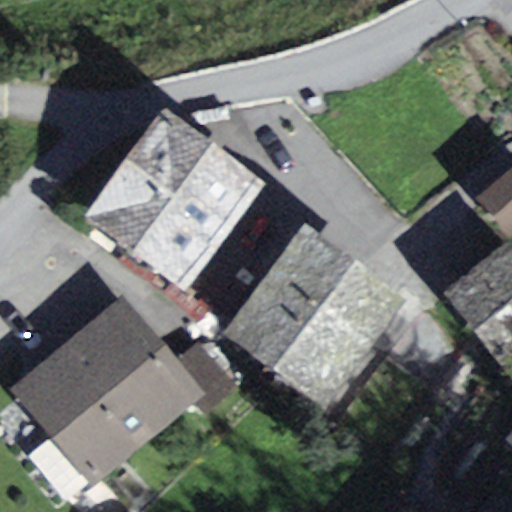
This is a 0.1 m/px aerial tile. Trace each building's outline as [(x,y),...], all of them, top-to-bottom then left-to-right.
[(265,191),(157,122),(90,225),(198,294),(265,191)] [(511,164),(479,193),(511,229),(511,164)] [(399,290),(298,219),(223,326),(323,397),(399,290)] [(511,362),(511,250),(505,242),(445,290),(507,367),(511,362)] [(74,511),(208,374),(116,286),(0,406),(0,450),(63,511),(74,511)] [(436,511),(415,496),(402,511),(436,511)]
